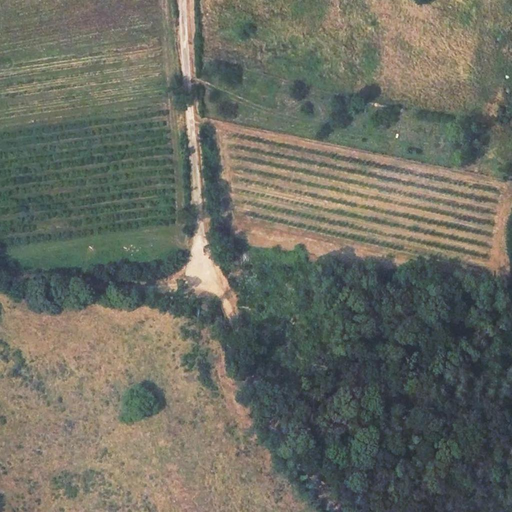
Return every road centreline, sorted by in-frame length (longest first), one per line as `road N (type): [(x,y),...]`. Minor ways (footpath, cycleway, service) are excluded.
road 1 (track): [(0,267),(86,280),(201,277),(342,511)]
road 2 (residential): [(183,0),(201,277)]
